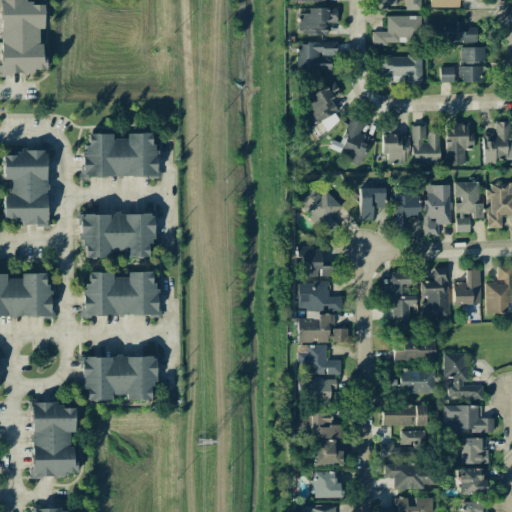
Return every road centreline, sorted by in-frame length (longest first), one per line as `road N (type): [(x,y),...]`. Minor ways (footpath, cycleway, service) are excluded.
road 1 (residential): [(367,511),(368,260)]
road 2 (residential): [(360,25),(363,90),(373,101),(511,101)]
road 3 (residential): [(368,260),(396,251),(511,248)]
